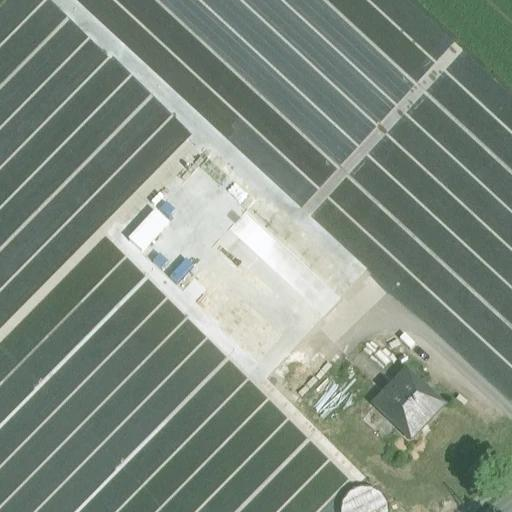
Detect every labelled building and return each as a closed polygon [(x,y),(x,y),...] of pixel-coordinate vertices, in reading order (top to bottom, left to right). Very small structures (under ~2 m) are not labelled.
[(99,43),(101,174),(109,165),(113,165),(164,108),(164,101),(99,43)] [(216,167),(203,182),(218,194),(230,179),(216,167)] [(30,342),(136,452),(312,285),(323,296),(342,278),(331,267),(331,266),(273,206),(263,214),(233,182),(214,200),(197,183),(30,342)] [(341,285),(326,294),(333,306),(348,297),(341,285)] [(30,342),(0,370),(0,496),(15,511),(83,511),(141,457),(136,452),(30,342)] [(411,441),(442,408),(428,395),(427,395),(406,375),(375,407),(411,441)]
